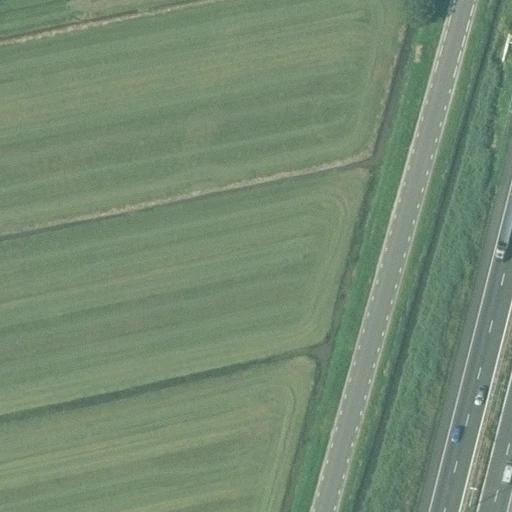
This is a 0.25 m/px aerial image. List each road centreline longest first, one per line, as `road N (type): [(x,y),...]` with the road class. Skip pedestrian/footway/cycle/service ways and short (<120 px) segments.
road 1 (tertiary): [(462,0),(331,511)]
road 2 (motorway): [(511,241),(444,511)]
